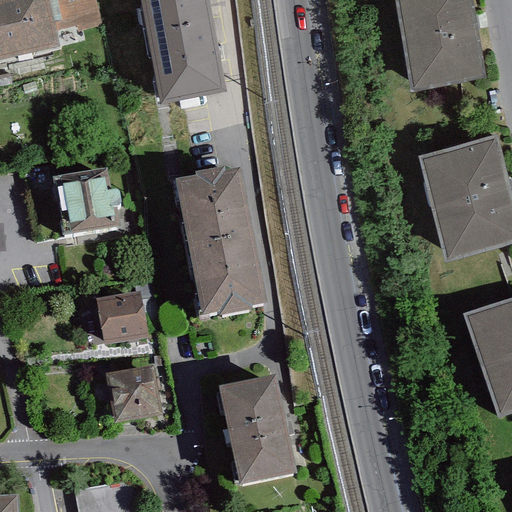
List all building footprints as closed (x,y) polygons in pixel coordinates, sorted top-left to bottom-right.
[(0,0),(0,67),(71,50),(58,0),(0,0)] [(144,0),(163,99),(229,87),(224,63),(212,0),(144,0)] [(478,0),(399,0),(411,87),(490,75),(478,0)] [(422,149),(448,258),(511,243),(511,171),(502,131),(422,149)] [(68,179),(79,239),(127,230),(123,210),(126,210),(129,206),(127,195),(124,193),(120,194),(116,170),(68,179)] [(266,310),(239,174),(175,187),(202,323),(266,310)] [(102,300),(109,349),(155,342),(148,293),(102,300)] [(511,303),(466,318),(501,422),(511,418),(511,303)] [(159,369),(110,378),(119,429),(168,420),(159,369)] [(307,479),(285,381),(228,393),(249,491),(307,479)] [(24,511),(25,502),(0,502),(0,511),(24,511)]
